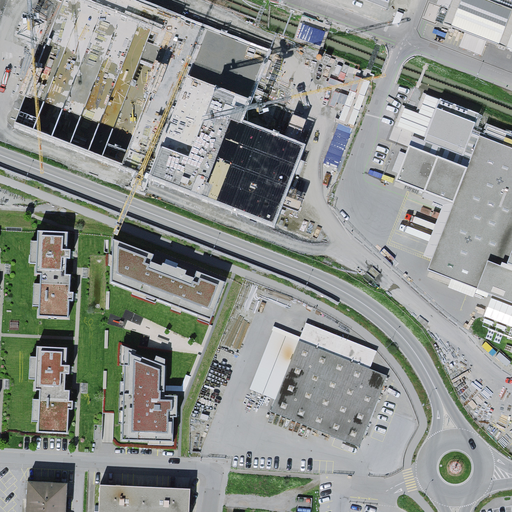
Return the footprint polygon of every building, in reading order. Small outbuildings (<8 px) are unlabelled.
[(60,0),(13,124),(272,223),(302,145),(241,122),(269,50),(138,0),(60,0)] [(402,0),(374,0),(398,9),(402,0)] [(511,0),(451,0),(442,24),(511,51),(511,0)] [(324,161),(337,166),(353,129),(340,123),(324,161)] [(511,246),(511,137),(487,128),(483,138),(480,136),(477,143),(468,168),(409,145),(395,181),(452,203),(426,270),(478,290),(490,257),(506,263),(511,246)] [(57,250),(58,239),(35,237),(32,275),(37,275),(34,320),(64,322),(65,295),(67,277),(55,276),(57,250)] [(226,280),(119,241),(117,282),(213,317),(226,280)] [(490,257),(478,290),(511,302),(511,265),(506,263),(490,257)] [(511,305),(491,298),(484,316),(511,326),(511,305)] [(271,414),(359,449),(386,377),(370,371),(376,354),(309,325),(301,342),(274,332),(251,389),(276,400),(271,414)] [(65,370),(66,348),(37,346),(34,390),(39,390),(37,432),(67,434),(68,416),(69,390),(64,390),(65,370)] [(170,356),(138,347),(136,433),(181,434),(182,394),(169,394),(170,356)] [(66,511),(67,487),(29,486),(28,511),(66,511)] [(190,511),(191,492),(100,489),(99,511),(190,511)]
